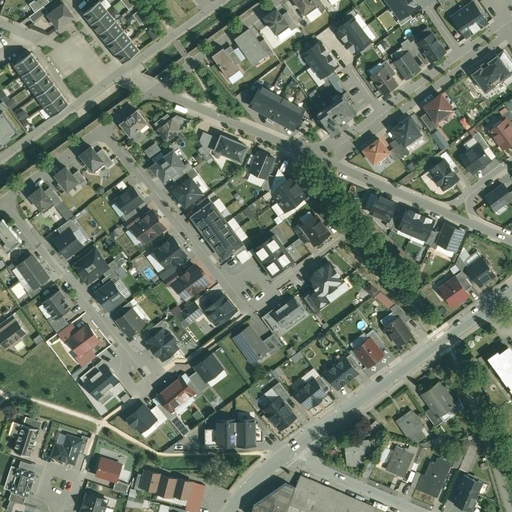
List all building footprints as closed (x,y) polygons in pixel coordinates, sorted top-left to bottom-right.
[(49,2),(47,0),(32,0),(29,3),(35,12),(39,9),(45,5),(49,2)] [(100,0),(84,13),(92,24),(108,10),(100,0)] [(295,0),(306,15),(318,7),(312,0),(295,0)] [(320,0),(312,0),(318,7),(321,12),(326,8),(320,0)] [(386,0),(399,18),(408,12),(418,5),(414,0),(386,0)] [(473,2),(463,9),(477,30),(488,22),(473,2)] [(64,3),(50,14),(59,27),(74,16),(64,3)] [(49,11),(45,5),(39,9),(44,15),(49,11)] [(35,12),(29,16),(33,22),(44,15),(39,9),(35,12)] [(277,9),(266,17),(278,35),(290,27),(282,15),(277,9)] [(463,9),(452,16),(466,37),(477,30),(463,9)] [(108,10),(92,24),(100,33),(116,20),(108,10)] [(345,25),(356,17),(351,10),(340,19),(345,25)] [(142,16),(138,11),(134,15),(137,19),(142,16)] [(298,26),(288,11),(282,15),(290,27),(292,30),(298,26)] [(411,16),(408,12),(399,18),(398,18),(401,22),(411,16)] [(146,20),(142,16),(137,19),(141,24),(146,20)] [(345,25),(338,31),(354,52),(360,48),(372,38),(356,17),(345,25)] [(116,20),(100,33),(108,43),(124,30),(116,20)] [(260,42),(250,29),(237,38),(254,63),(267,53),(268,53),(260,42)] [(124,30),(108,43),(116,53),(132,40),(124,30)] [(419,42),(418,42),(423,50),(431,61),(445,51),(432,33),(419,42)] [(372,38),(360,48),(364,53),(376,43),(372,38)] [(410,42),(418,53),(423,50),(418,42),(419,42),(416,38),(410,42)] [(274,52),(265,39),(260,42),(268,53),(267,53),(269,56),(274,52)] [(408,52),(412,58),(418,53),(410,42),(408,39),(401,43),(407,52),(408,52)] [(132,40),(116,53),(124,63),(140,50),(132,40)] [(298,50),(303,56),(314,48),(309,41),(298,50)] [(338,64),(322,42),(314,48),(303,56),(320,78),(332,69),(338,64)] [(229,54),(224,47),(213,55),(229,77),(240,69),(237,65),(229,54)] [(242,61),(235,50),(229,54),(237,65),(242,61)] [(490,63),(483,68),(481,65),(472,72),(487,93),(496,86),(495,85),(502,80),(503,81),(511,74),(511,73),(511,61),(504,51),(498,55),(497,53),(488,60),(490,63)] [(32,52),(15,64),(23,75),(40,63),(32,52)] [(407,52),(395,61),(407,78),(420,69),(412,58),(408,52),(407,52)] [(397,73),(387,60),(382,64),(384,67),(385,67),(392,77),(397,73)] [(40,63),(23,75),(30,85),(47,73),(40,63)] [(384,67),(373,76),(385,93),(397,85),(392,77),(385,67),(384,67)] [(336,74),(332,69),(320,78),(324,83),(336,74)] [(47,73),(30,85),(37,95),(54,83),(47,73)] [(54,83),(37,95),(45,106),(62,93),(54,83)] [(259,83),(249,104),(268,114),(266,119),(272,122),(274,117),(294,128),(304,107),(259,83)] [(10,99),(3,90),(0,92),(0,94),(5,102),(10,99)] [(62,93),(45,106),(52,116),(69,104),(62,93)] [(441,94),(425,105),(429,111),(437,121),(453,109),(441,94)] [(343,96),(325,107),(327,111),(319,117),(331,135),(349,123),(345,118),(354,112),(343,96)] [(12,99),(8,102),(12,109),(17,105),(12,99)] [(24,109),(18,114),(23,120),(29,116),(24,109)] [(138,109),(121,123),(131,136),(148,122),(138,109)] [(511,113),(510,111),(509,110),(502,115),(506,119),(511,127),(511,113)] [(0,112),(0,138),(14,128),(2,111),(0,112)] [(437,121),(429,111),(421,117),(431,130),(440,124),(437,121)] [(409,117),(393,129),(399,137),(405,145),(406,145),(421,133),(416,126),(417,125),(411,117),(410,118),(409,117)] [(172,118),(159,128),(167,140),(181,130),(172,118)] [(504,121),(501,120),(494,126),(493,129),(491,130),(504,148),(511,142),(511,127),(506,119),(504,121)] [(442,149),(449,143),(438,128),(430,134),(442,149)] [(489,146),(479,132),(473,136),(479,144),(484,150),(489,146)] [(247,144),(221,133),(215,148),(241,159),(247,144)] [(406,145),(405,145),(399,137),(391,143),(401,158),(410,151),(406,145)] [(380,139),(365,150),(374,163),(379,159),(381,161),(387,157),(385,155),(389,152),(380,139)] [(150,156),(161,148),(155,141),(145,149),(150,156)] [(479,144),(462,156),(473,173),(491,160),(484,150),(479,144)] [(97,153),(92,146),(82,155),(93,169),(103,161),(104,160),(97,153)] [(114,162),(103,148),(97,153),(104,160),(103,161),(106,164),(108,167),(114,162)] [(173,149),(151,164),(157,172),(159,171),(163,177),(183,164),(173,149)] [(276,158),(259,151),(251,171),(267,178),(269,173),(270,171),(272,171),(275,163),(274,163),(276,158)] [(457,166),(447,151),(441,155),(444,160),(445,159),(452,169),(457,166)] [(444,160),(430,170),(435,176),(434,177),(433,179),(437,183),(439,184),(440,183),(444,189),(459,179),(452,169),(445,159),(444,160)] [(103,161),(93,169),(96,172),(106,164),(103,161)] [(73,174),(67,167),(57,175),(68,189),(78,181),(79,181),(73,174)] [(86,179),(79,170),(73,174),(79,181),(78,181),(81,184),(86,179)] [(276,176),(269,173),(267,178),(262,188),(270,191),(276,176)] [(191,176),(173,189),(185,205),(203,192),(191,176)] [(292,177),(278,187),(274,195),(279,202),(299,187),(292,177)] [(504,184),(487,197),(495,209),(511,196),(511,195),(510,192),(504,184)] [(42,187),(31,196),(43,210),(53,201),(48,195),(42,187)] [(134,187),(117,199),(126,212),(127,213),(134,207),(143,200),(134,187)] [(299,187),(279,202),(286,211),(306,196),(299,187)] [(63,201),(54,190),(48,195),(53,201),(56,204),(55,205),(56,206),(63,201)] [(391,213),(396,202),(378,194),(370,212),(388,220),(391,213)] [(201,209),(212,202),(208,197),(197,205),(201,209)] [(53,201),(43,210),(45,213),(55,205),(56,204),(53,201)] [(201,209),(192,216),(222,257),(231,250),(242,242),(212,202),(201,209)] [(134,207),(127,213),(126,212),(123,215),(127,220),(138,212),(134,207)] [(399,227),(412,233),(420,214),(407,208),(402,217),(398,227),(399,227)] [(143,217),(132,225),(133,226),(146,243),(166,228),(153,210),(143,217)] [(127,220),(125,222),(130,228),(133,226),(132,225),(143,217),(139,212),(138,212),(127,220)] [(397,215),(391,213),(388,220),(386,226),(392,228),(397,215)] [(420,214),(412,233),(425,239),(426,239),(430,229),(434,220),(420,214)] [(316,215),(302,226),(310,238),(315,244),(329,233),(316,215)] [(398,227),(402,217),(397,215),(392,228),(397,231),(399,227),(398,227)] [(4,218),(0,220),(0,243),(8,253),(22,241),(4,218)] [(310,238),(302,226),(299,223),(293,228),(304,242),(310,238)] [(122,224),(116,229),(119,233),(125,228),(122,224)] [(463,231),(447,224),(443,233),(439,243),(455,250),(463,231)] [(70,227),(55,239),(67,255),(82,244),(70,227)] [(436,232),(430,229),(426,239),(425,239),(424,242),(430,244),(436,232)] [(430,244),(430,246),(437,249),(439,243),(443,233),(436,230),(436,232),(430,244)] [(254,248),(252,249),(255,253),(272,276),(295,260),(275,233),(254,248)] [(173,237),(154,251),(167,268),(168,268),(174,263),(186,254),(173,237)] [(246,247),(242,242),(231,250),(235,256),(236,255),(246,247)] [(248,250),(246,247),(236,255),(243,263),(255,253),(252,249),(254,248),(253,247),(248,250)] [(465,248),(459,253),(463,259),(470,254),(465,248)] [(92,253),(75,265),(88,283),(109,267),(99,254),(95,257),(92,253)] [(33,254),(18,265),(26,275),(41,265),(33,254)] [(469,267),(460,255),(456,263),(462,271),(467,278),(472,274),(468,268),(469,267)] [(469,267),(468,268),(472,274),(480,285),(495,274),(491,268),(490,267),(489,266),(489,263),(487,259),(484,259),(483,257),(469,267)] [(121,266),(116,259),(109,263),(115,271),(121,266)] [(12,262),(8,265),(12,271),(17,267),(12,262)] [(179,269),(174,263),(168,268),(167,268),(159,274),(164,280),(165,279),(178,269),(179,269)] [(330,263),(310,277),(314,283),(313,284),(314,287),(315,289),(317,290),(311,294),(310,292),(304,296),(315,310),(321,306),(320,305),(320,306),(316,300),(323,295),(329,291),(330,292),(332,291),(337,288),(338,286),(337,285),(343,280),(340,276),(341,275),(340,272),(337,268),(334,266),(333,267),(330,263)] [(41,265),(26,275),(35,287),(39,285),(49,277),(41,265)] [(182,275),(174,281),(175,282),(187,299),(209,283),(196,265),(182,275)] [(178,269),(165,279),(169,286),(175,282),(174,281),(182,275),(178,269)] [(467,278),(462,271),(455,276),(456,277),(466,290),(472,285),(467,278)] [(456,277),(441,288),(453,305),(468,294),(466,290),(456,277)] [(112,280),(97,291),(109,307),(124,296),(112,280)] [(374,295),(379,289),(371,283),(366,289),(374,295)] [(39,285),(35,287),(28,292),(32,297),(43,289),(39,285)] [(60,289),(44,302),(53,315),(57,319),(63,314),(72,308),(65,298),(66,297),(60,289)] [(379,289),(375,296),(389,307),(394,300),(379,289)] [(212,316),(211,318),(216,324),(218,323),(219,325),(237,310),(225,295),(206,309),(212,316)] [(307,312),(296,298),(290,303),(285,297),(274,306),(277,311),(274,314),(281,323),(286,329),(307,312)] [(196,300),(181,311),(187,318),(201,307),(196,300)] [(131,301),(117,311),(121,317),(132,308),(135,306),(131,301)] [(410,315),(401,307),(396,303),(391,308),(398,318),(400,316),(403,321),(410,315)] [(121,317),(118,319),(122,324),(122,325),(126,330),(131,335),(145,324),(132,308),(121,317)] [(274,328),(281,323),(274,314),(270,309),(263,314),(274,328)] [(12,314),(0,322),(0,328),(2,330),(16,320),(12,314)] [(57,319),(53,315),(48,319),(58,332),(70,324),(63,314),(57,319)] [(398,318),(386,326),(386,327),(385,329),(389,336),(392,335),(399,344),(412,334),(403,321),(400,316),(398,318)] [(2,330),(0,331),(0,339),(5,347),(12,343),(13,344),(21,338),(20,337),(26,332),(16,320),(2,330)] [(70,324),(59,332),(66,341),(69,338),(78,331),(72,322),(70,324)] [(78,331),(69,338),(81,354),(81,355),(91,348),(100,340),(88,324),(78,331)] [(251,325),(234,337),(252,362),(268,350),(263,342),(251,325)] [(163,328),(148,339),(163,358),(178,347),(163,328)] [(385,342),(374,328),(367,334),(370,338),(371,338),(378,348),(385,342)] [(283,345),(274,333),(269,337),(278,349),(283,345)] [(269,337),(263,342),(268,350),(271,354),(278,349),(269,337)] [(370,338),(356,350),(369,366),(383,354),(378,348),(371,338),(370,338)] [(91,348),(81,355),(81,354),(77,357),(84,366),(97,356),(91,348)] [(497,352),(490,358),(502,375),(501,377),(507,385),(508,384),(511,388),(510,389),(511,391),(511,351),(509,348),(499,355),(497,352)] [(211,350),(192,363),(197,370),(204,380),(206,378),(223,366),(211,350)] [(360,364),(351,353),(346,357),(355,368),(360,364)] [(346,356),(336,364),(348,380),(358,372),(355,368),(346,357),(346,356)] [(84,379),(98,367),(94,362),(80,375),(84,379)] [(84,379),(83,380),(97,397),(108,387),(119,378),(105,362),(98,367),(84,379)] [(348,380),(336,364),(326,372),(335,384),(338,388),(348,380)] [(278,366),(272,371),(276,377),(282,372),(278,366)] [(204,380),(197,370),(189,375),(193,379),(200,388),(209,382),(206,378),(204,380)] [(335,384),(326,373),(322,377),(330,388),(335,384)] [(322,377),(319,374),(315,378),(326,392),(330,388),(322,377)] [(187,383),(181,376),(170,385),(183,401),(192,394),(194,392),(187,383)] [(315,378),(307,383),(302,384),(299,387),(297,391),(296,392),(308,407),(314,403),(315,404),(322,399),(321,397),(327,393),(326,392),(315,378)] [(200,388),(193,379),(187,383),(194,392),(192,394),(195,398),(203,392),(200,388)] [(291,396),(280,381),(272,387),(280,397),(280,396),(284,401),(291,396)] [(454,404),(438,382),(423,394),(432,406),(433,406),(440,415),(454,404)] [(170,385),(159,395),(164,401),(172,411),(175,408),(183,401),(170,385)] [(113,393),(108,387),(97,397),(102,403),(113,393)] [(284,401),(280,396),(280,397),(265,409),(271,416),(270,417),(274,422),(275,422),(281,429),(282,428),(283,429),(290,423),(289,422),(296,417),(284,401)] [(172,411),(164,401),(159,405),(170,419),(178,413),(175,408),(172,411)] [(145,403),(129,416),(141,431),(157,418),(145,403)] [(440,415),(433,406),(432,406),(425,411),(436,426),(444,420),(440,415)] [(412,409),(397,420),(409,437),(411,435),(416,442),(425,436),(420,429),(424,426),(412,409)] [(255,415),(235,416),(235,443),(255,443),(255,442),(255,421),(255,415)] [(235,416),(214,416),(214,425),(214,443),(235,443),(235,416)] [(383,426),(376,419),(372,424),(379,430),(383,426)] [(263,429),(255,421),(255,442),(264,442),(263,429)] [(24,423),(15,450),(30,455),(37,435),(39,436),(41,429),(29,425),(24,423)] [(379,430),(372,424),(368,428),(375,435),(379,430)] [(214,443),(214,425),(204,425),(203,443),(214,443)] [(82,439),(69,435),(65,446),(57,443),(53,456),(75,463),(78,452),(82,439)] [(89,437),(83,435),(82,439),(78,452),(84,454),(89,437)] [(364,440),(345,442),(348,466),(359,464),(358,459),(366,458),(366,457),(370,457),(369,449),(365,449),(364,440)] [(416,447),(403,443),(401,447),(413,452),(416,447)] [(470,444),(460,468),(468,472),(478,447),(470,444)] [(401,447),(397,445),(387,469),(404,476),(414,453),(413,452),(401,447)] [(461,445),(455,460),(455,461),(461,463),(467,448),(461,445)] [(427,447),(420,446),(413,460),(420,463),(427,447)] [(451,463),(439,457),(437,463),(449,468),(451,463)] [(122,464),(102,458),(97,474),(117,480),(122,464)] [(36,465),(22,461),(20,467),(34,472),(36,465)] [(437,463),(432,461),(426,475),(423,474),(417,488),(437,496),(449,468),(437,463)] [(20,467),(19,467),(16,475),(17,475),(14,482),(12,489),(29,495),(36,473),(34,472),(20,467)] [(157,490),(161,473),(146,470),(145,474),(139,473),(135,488),(142,489),(143,486),(157,490)] [(417,471),(411,485),(417,488),(423,474),(417,471)] [(161,473),(157,490),(156,492),(174,496),(175,494),(178,478),(177,478),(162,475),(162,474),(161,473)] [(482,481),(464,474),(459,485),(463,487),(463,486),(478,493),(482,481)] [(374,506),(301,476),(302,475),(301,475),(301,476),(296,487),(285,511),(372,511),(375,507),(375,506),(374,506)] [(178,478),(175,494),(189,498),(194,482),(178,478)] [(130,484),(117,480),(114,488),(127,493),(130,484)] [(406,481),(402,490),(408,493),(412,483),(406,481)] [(199,511),(206,485),(194,482),(189,498),(186,510),(188,510),(195,511),(199,511)] [(286,483),(254,505),(252,511),(285,511),(296,487),(286,483)] [(478,493),(463,486),(463,487),(455,504),(470,510),(471,511),(471,510),(470,510),(474,501),(475,501),(475,500),(478,493)] [(130,489),(127,503),(152,508),(153,501),(135,497),(137,490),(130,489)] [(102,511),(107,499),(88,493),(85,500),(84,499),(82,506),(83,506),(81,511),(102,511)] [(25,511),(28,504),(11,499),(7,509),(15,511),(17,511),(18,511),(21,511),(25,511)] [(161,503),(158,511),(167,511),(170,505),(161,503)]
